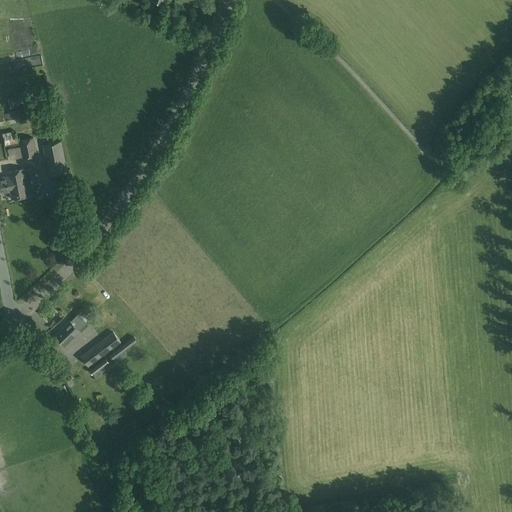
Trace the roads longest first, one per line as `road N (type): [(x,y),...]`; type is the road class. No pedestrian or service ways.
road 1 (tertiary): [(0,329),(83,256),(143,180),(229,0)]
road 2 (track): [(288,511),(459,478)]
